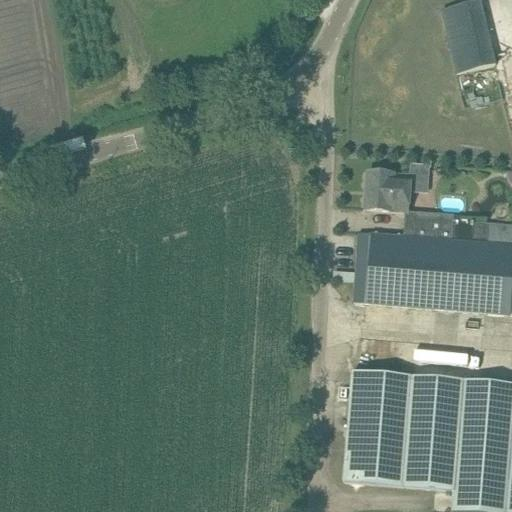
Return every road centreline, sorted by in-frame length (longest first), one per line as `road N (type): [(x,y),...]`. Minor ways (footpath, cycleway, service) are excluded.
road 1 (unclassified): [(306,74),(325,121),(308,511)]
road 2 (unclassified): [(0,175),(283,94),(306,74)]
